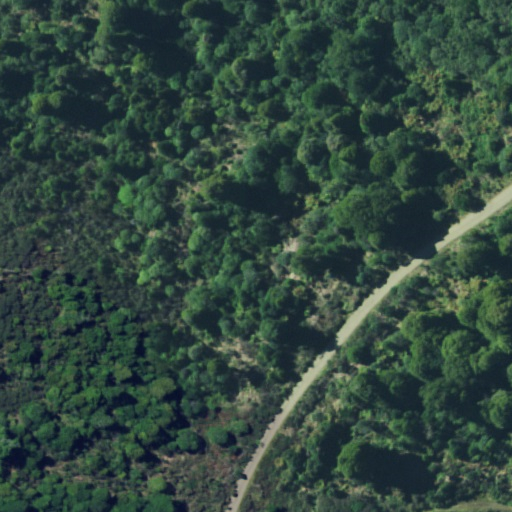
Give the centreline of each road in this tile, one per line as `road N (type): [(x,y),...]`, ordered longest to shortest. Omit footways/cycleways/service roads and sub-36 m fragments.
road 1 (unclassified): [(511,157),(322,293),(176,511)]
road 2 (track): [(511,500),(434,453),(297,511)]
